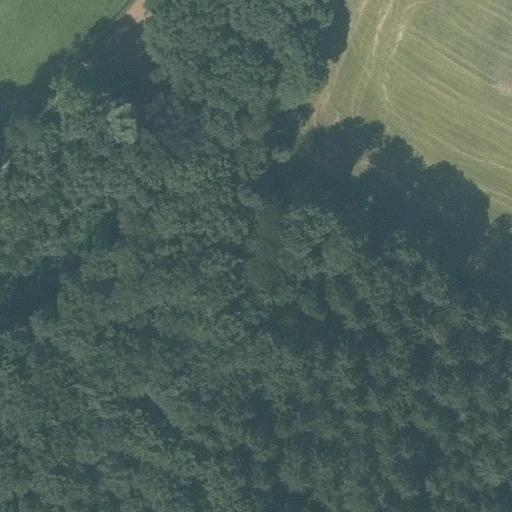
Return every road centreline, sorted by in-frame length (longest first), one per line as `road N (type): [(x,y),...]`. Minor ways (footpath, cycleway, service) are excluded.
road 1 (unclassified): [(185,511),(218,343),(299,72),(329,0)]
road 2 (track): [(248,241),(164,208),(133,179)]
